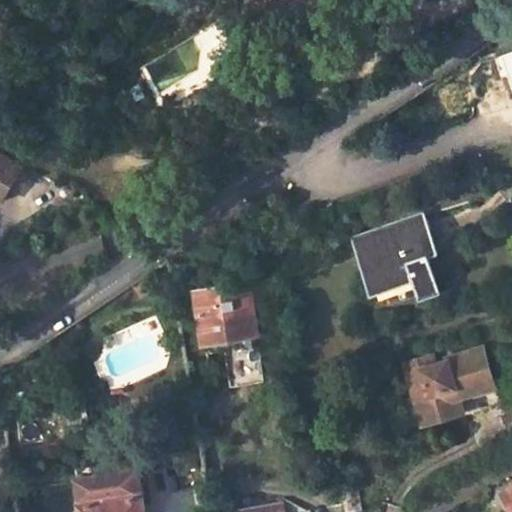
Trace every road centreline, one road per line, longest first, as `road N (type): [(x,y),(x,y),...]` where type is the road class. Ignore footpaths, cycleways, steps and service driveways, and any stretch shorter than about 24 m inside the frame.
road 1 (residential): [(0,359),(314,141)]
road 2 (residential): [(314,141),(511,7)]
road 3 (residential): [(511,116),(342,177),(314,141)]
